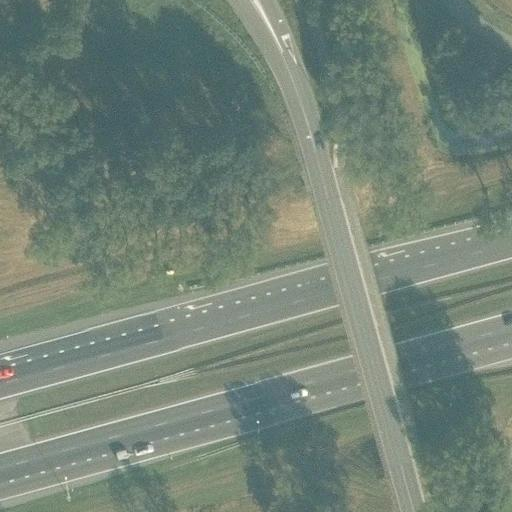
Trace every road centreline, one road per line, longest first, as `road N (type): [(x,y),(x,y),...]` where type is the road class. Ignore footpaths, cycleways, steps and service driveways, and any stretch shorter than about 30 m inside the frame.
road 1 (motorway): [(511,243),(0,385)]
road 2 (motorway): [(0,469),(511,328)]
road 3 (secondary): [(413,511),(282,54)]
